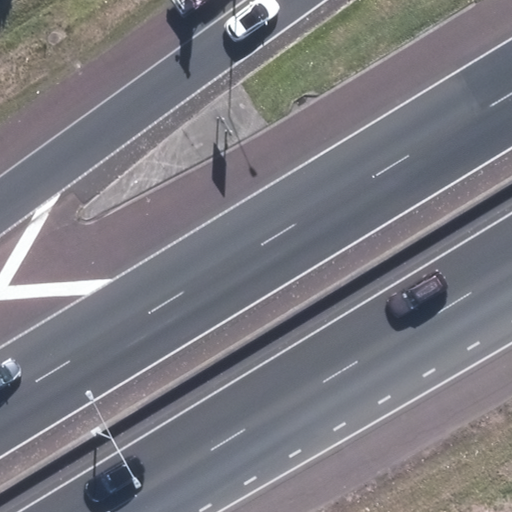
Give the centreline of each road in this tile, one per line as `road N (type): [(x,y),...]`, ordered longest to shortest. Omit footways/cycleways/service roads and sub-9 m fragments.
road 1 (motorway): [(0,383),(511,67)]
road 2 (motorway): [(511,262),(96,511)]
road 3 (motorway): [(0,191),(257,0)]
